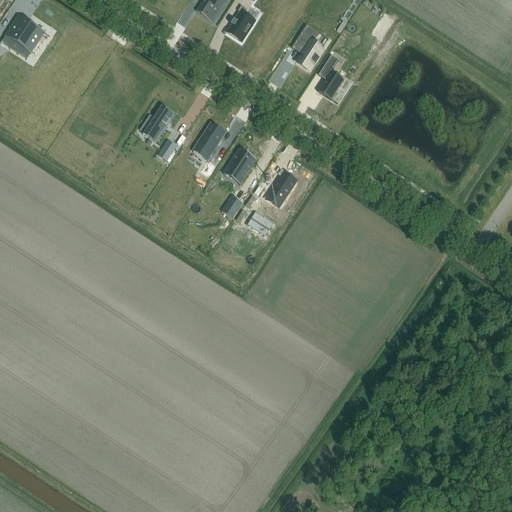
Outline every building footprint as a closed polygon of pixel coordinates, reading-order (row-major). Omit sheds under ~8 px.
[(204,0),(196,13),(212,23),(226,0),(204,0)] [(232,27),(228,35),(242,44),(255,23),(245,16),(248,11),(242,7),(238,13),(241,15),(236,22),(234,21),(231,26),(232,27)] [(31,54),(45,34),(19,17),(6,37),(31,54)] [(302,33),(293,47),(294,48),(295,47),(303,52),(302,53),(303,54),(297,63),(309,71),(324,47),(323,47),(302,33)] [(325,81),(317,93),(331,102),(344,81),(331,73),(338,61),(332,57),(319,77),(325,81)] [(162,107),(143,136),(144,136),(145,135),(156,142),(155,144),(156,144),(174,115),(173,116),(162,109),(163,108),(162,107)] [(211,124),(193,153),(196,149),(210,158),(207,162),(208,162),(218,147),(216,146),(219,141),(221,142),(226,134),(225,134),(212,125),(212,124),(211,124)] [(168,143),(159,157),(167,163),(176,149),(168,143)] [(223,175),(224,176),(225,174),(233,179),(235,176),(242,181),(239,186),(240,186),(256,161),(240,150),(223,175)] [(281,208),(297,183),(283,175),(267,200),(281,208)] [(232,198),(222,214),(232,220),(242,205),(232,198)] [(265,238),(273,226),(256,214),(247,227),(265,238)]
